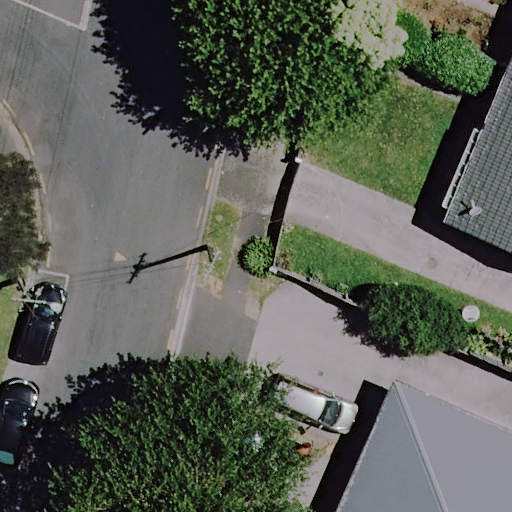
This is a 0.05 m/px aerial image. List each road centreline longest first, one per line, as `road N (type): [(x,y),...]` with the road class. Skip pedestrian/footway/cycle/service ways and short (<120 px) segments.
road 1 (residential): [(43,511),(79,411),(146,43)]
road 2 (residential): [(146,43),(17,0)]
